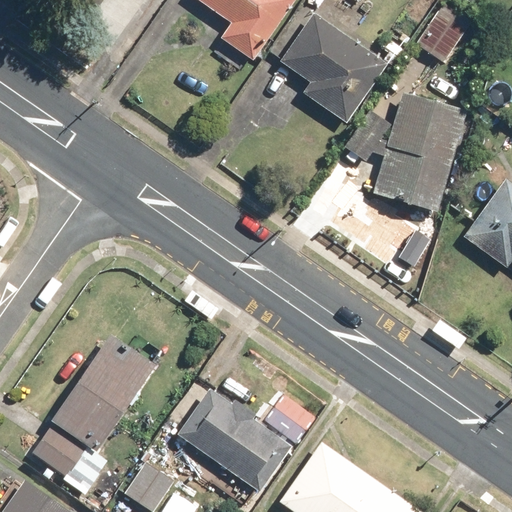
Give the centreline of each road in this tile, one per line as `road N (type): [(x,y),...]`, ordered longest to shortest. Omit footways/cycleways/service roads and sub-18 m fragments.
road 1 (secondary): [(106,165),(511,446)]
road 2 (residential): [(0,318),(106,165)]
road 3 (secondary): [(0,89),(106,165)]
